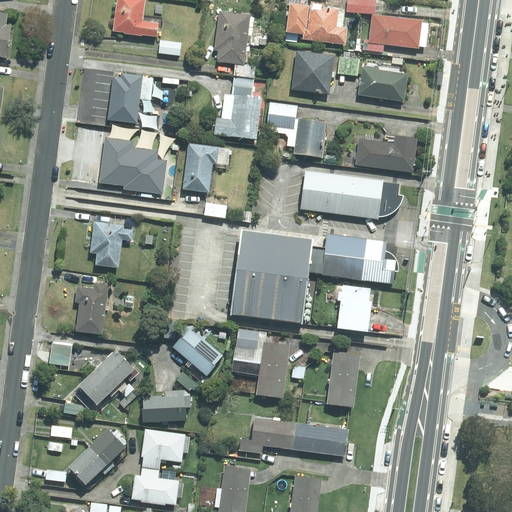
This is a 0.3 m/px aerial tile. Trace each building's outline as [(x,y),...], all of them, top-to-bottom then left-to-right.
[(145,23),(147,0),(118,0),(114,32),(158,38),(160,25),(145,23)] [(376,0),(373,0),(347,0),(347,11),(375,14),(376,0)] [(290,4),(286,41),(297,42),(298,33),(304,34),(303,39),(345,44),(348,28),(343,27),(345,11),(324,8),(324,3),(311,1),(310,6),(290,4)] [(7,26),(8,14),(0,13),(0,57),(9,58),(12,26),(7,26)] [(234,77),(249,78),(251,46),(267,46),(268,30),(252,29),(252,17),(218,15),(217,41),(215,40),(214,52),(218,52),(218,63),(235,64),(234,77)] [(422,20),(372,15),(369,39),(369,43),(384,45),(419,48),(419,46),(426,47),(429,23),(421,23),(422,20)] [(369,43),(369,39),(364,39),(363,50),(383,52),(384,45),(369,43)] [(181,43),(162,41),(161,55),(180,56),(181,43)] [(334,56),(297,51),(292,89),(329,93),(334,56)] [(340,57),(338,73),(357,76),(359,59),(340,57)] [(363,67),(359,95),(404,102),(408,74),(363,67)] [(109,121),(139,123),(141,101),(153,102),(155,80),(142,79),(143,76),(124,75),(124,78),(113,77),(109,121)] [(255,82),(235,79),(233,98),(226,97),(224,119),(218,118),(216,135),(258,140),(263,99),(253,98),(255,82)] [(271,127),(270,132),(288,135),(287,146),(295,147),(294,155),(320,159),(325,123),(295,119),(297,106),(270,103),(267,127),(271,127)] [(394,144),(359,139),(356,165),(413,172),(417,138),(395,136),(394,144)] [(187,142),(180,189),(209,193),(213,163),(221,164),(223,147),(187,142)] [(384,181),(306,170),(300,209),(378,219),(379,216),(383,216),(388,215),(392,213),(395,211),(398,207),(401,204),(402,200),(403,196),(398,195),(400,184),(384,182),(384,181)] [(228,205),(206,203),(205,217),(227,219),(228,205)] [(254,212),(239,211),(239,223),(254,223),(254,212)] [(135,226),(95,223),(92,253),(98,254),(97,266),(122,268),(124,241),(134,242),(135,226)] [(156,232),(145,231),(145,245),(155,245),(156,232)] [(327,249),(311,247),(312,240),(243,232),(232,314),(301,322),(308,273),(393,283),(395,271),(398,272),(399,267),(398,264),(398,262),(396,260),(395,257),(393,255),(389,253),(386,251),(386,243),(329,236),(327,249)] [(104,336),(109,284),(96,283),(95,289),(76,287),(75,304),(80,304),(77,333),(104,336)] [(369,332),(372,302),(369,301),(370,289),(343,286),(343,292),(339,292),(337,301),(340,301),(337,328),(369,332)] [(178,323),(167,321),(164,338),(175,340),(178,323)] [(191,323),(172,348),(189,362),(186,366),(190,369),(193,365),(208,377),(225,356),(206,341),(210,337),(191,323)] [(282,398),(289,346),(265,343),(266,333),(239,329),(236,347),(235,347),(231,372),(259,375),(257,394),(282,398)] [(72,344),(52,344),(51,365),(70,366),(70,372),(82,372),(82,366),(93,366),(94,357),(72,357),(72,344)] [(360,353),(334,350),(327,404),(354,407),(360,353)] [(140,374),(118,351),(73,394),(93,414),(119,389),(127,397),(135,389),(126,380),(128,378),(132,382),(140,374)] [(306,367),(293,366),(292,379),(305,380),(306,367)] [(179,383),(186,390),(147,392),(148,406),(143,406),(144,422),(188,420),(187,408),(192,407),(191,392),(199,385),(184,372),(178,378),(179,383)] [(81,405),(66,404),(65,414),(80,416),(81,405)] [(297,424),(255,418),(252,441),(241,439),(240,450),(262,453),(263,445),(293,449),(297,424)] [(297,424),(293,449),(344,456),(347,431),(297,424)] [(72,427),(52,426),(51,438),(71,438),(71,447),(79,447),(79,438),(72,438),(72,427)] [(187,435),(146,429),(142,458),(144,458),(143,467),(161,470),(162,461),(183,464),(184,454),(188,454),(190,438),(187,437),(187,435)] [(109,431),(70,467),(88,487),(128,450),(125,447),(128,444),(121,437),(123,435),(118,430),(113,435),(109,431)] [(222,489),(217,488),(215,507),(219,508),(218,511),(245,511),(251,470),(225,466),(222,489)] [(161,470),(143,467),(142,476),(135,475),(132,499),(143,500),(143,504),(167,507),(167,504),(176,505),(180,481),(159,478),(161,470)] [(69,472),(46,471),(46,481),(68,482),(69,472)] [(317,511),(322,479),(295,476),(290,511),(317,511)] [(107,511),(108,503),(91,503),(90,511),(107,511)]
